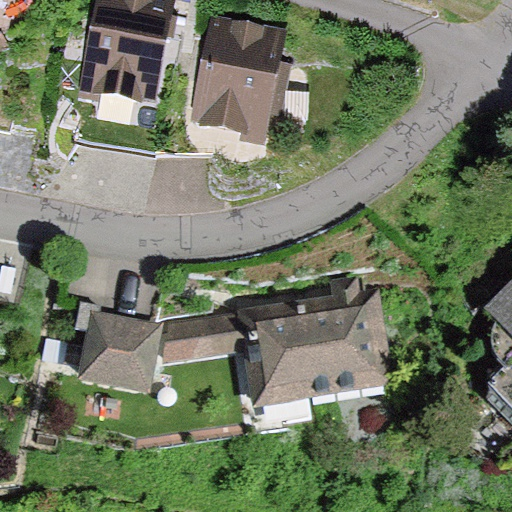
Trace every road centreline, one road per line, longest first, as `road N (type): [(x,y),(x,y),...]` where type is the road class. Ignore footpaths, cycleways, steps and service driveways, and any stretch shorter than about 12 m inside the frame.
road 1 (residential): [(0,208),(144,232),(272,233),(415,164),(511,71)]
road 2 (residential): [(351,0),(511,49)]
